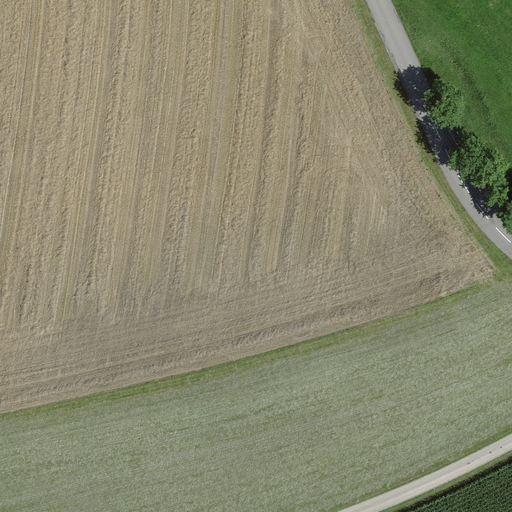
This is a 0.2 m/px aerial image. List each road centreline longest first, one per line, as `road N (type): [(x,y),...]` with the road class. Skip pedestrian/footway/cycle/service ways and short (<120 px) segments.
road 1 (tertiary): [(511,241),(448,158),(378,0)]
road 2 (track): [(330,511),(511,434)]
